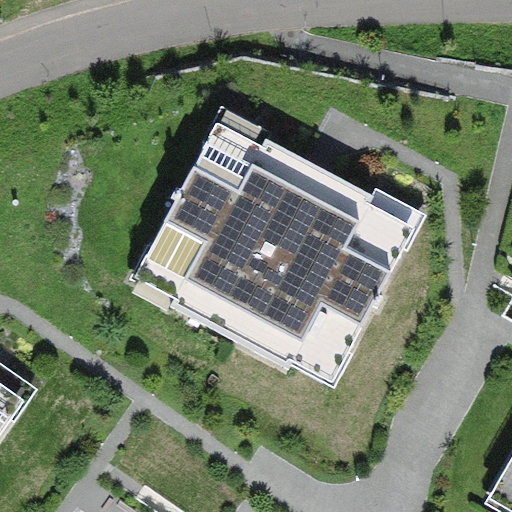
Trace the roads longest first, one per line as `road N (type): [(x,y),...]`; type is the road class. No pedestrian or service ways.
road 1 (residential): [(201,11),(446,0)]
road 2 (residential): [(0,73),(201,11)]
